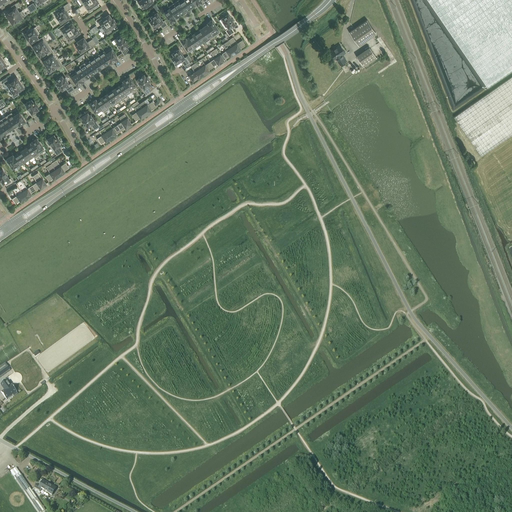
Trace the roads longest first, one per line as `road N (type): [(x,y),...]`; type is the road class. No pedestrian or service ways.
road 1 (secondary): [(11,231),(185,110)]
road 2 (secondary): [(180,103),(7,223)]
road 3 (residential): [(132,511),(0,439)]
